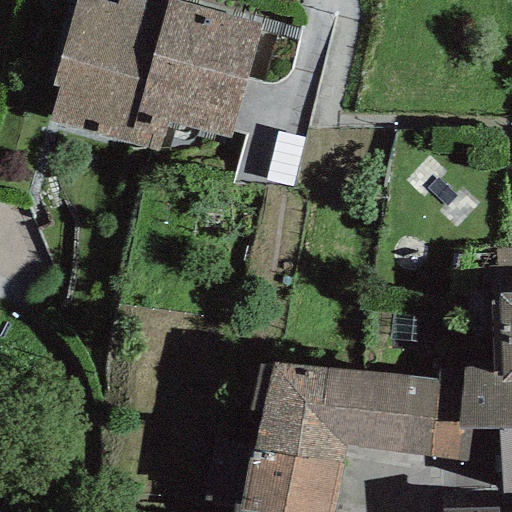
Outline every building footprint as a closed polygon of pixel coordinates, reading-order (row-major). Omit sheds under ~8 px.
[(57,88),(48,121),(79,131),(83,119),(97,123),(95,131),(158,151),(166,123),(229,140),(260,25),(171,0),(117,0),(116,5),(97,0),(75,0),(50,87),(57,88)] [(511,293),(497,294),(500,377),(500,383),(511,383),(511,293)] [(345,446),(430,457),(434,423),(438,381),(274,366),(253,453),(340,465),(345,446)] [(434,423),(430,457),(499,465),(500,495),(511,494),(511,383),(500,383),(500,377),(464,370),(459,422),(434,423)] [(329,511),(340,465),(253,453),(241,506),(234,506),(234,511),(329,511)]
